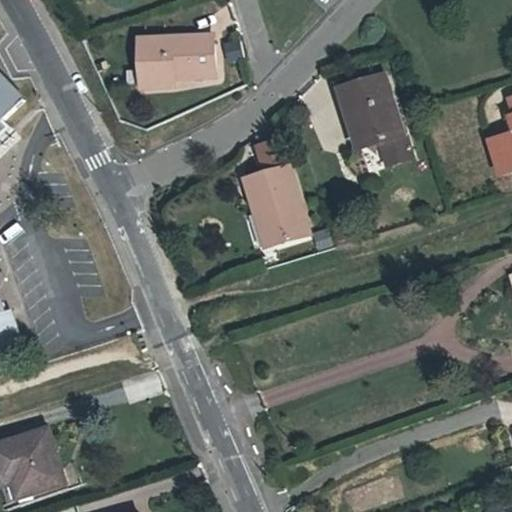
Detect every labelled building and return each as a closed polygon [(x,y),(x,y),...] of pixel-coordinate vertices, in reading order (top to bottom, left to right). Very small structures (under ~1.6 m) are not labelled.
[(157,78),(170,77),(210,75),(209,41),(138,44),(139,85),(158,84),(157,78)] [(0,143),(17,126),(9,118),(28,99),(0,70),(0,143)] [(388,78),(342,91),(358,151),(379,145),(403,140),(388,78)] [(493,177),(511,171),(511,98),(507,100),(511,116),(507,118),(511,134),(511,139),(485,147),(493,177)] [(403,140),(379,145),(385,169),(409,163),(403,140)] [(258,149),(266,179),(286,173),(277,143),(258,149)] [(240,185),(246,204),(253,203),(267,252),(303,242),(286,173),(266,179),(240,185)] [(260,254),(267,252),(253,203),(246,204),(260,254)] [(8,316),(0,291),(0,310),(4,322),(10,321),(8,316)] [(0,356),(29,347),(17,313),(8,316),(10,321),(4,322),(0,310),(0,356)] [(47,426),(0,443),(0,480),(11,508),(70,486),(47,426)]
